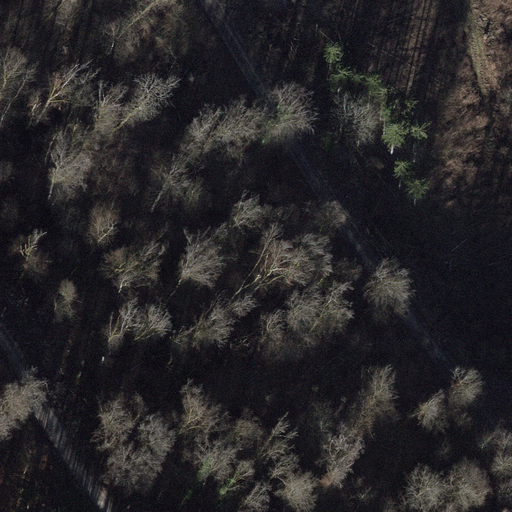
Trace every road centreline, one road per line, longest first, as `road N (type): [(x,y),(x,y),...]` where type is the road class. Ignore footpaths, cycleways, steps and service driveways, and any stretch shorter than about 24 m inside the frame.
road 1 (track): [(214,0),(289,128),(456,376),(511,438)]
road 2 (track): [(110,511),(0,330)]
